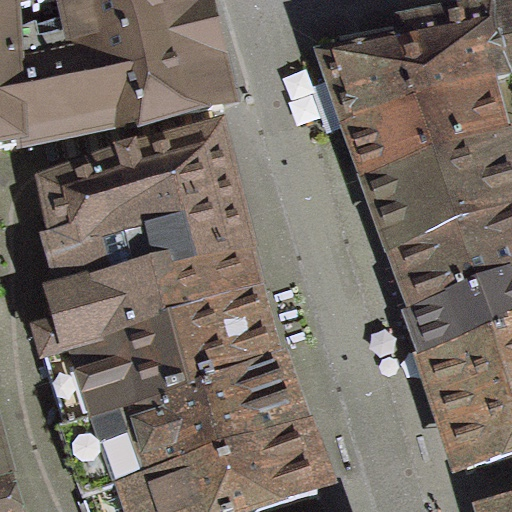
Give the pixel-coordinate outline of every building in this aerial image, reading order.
[(0,0),(0,68),(18,138),(19,148),(215,111),(185,0),(0,0)] [(511,0),(462,0),(275,29),(312,124),(453,78),(456,90),(511,71),(511,0)] [(0,68),(0,143),(18,138),(0,68)] [(312,124),(335,206),(472,158),(456,90),(453,78),(312,124)] [(228,125),(36,172),(55,275),(153,261),(259,246),(228,125)] [(335,206),(361,284),(505,230),(482,154),(472,158),(335,206)] [(361,284),(386,353),(511,304),(511,227),(505,230),(361,284)] [(259,246),(153,261),(166,307),(264,283),(259,246)] [(153,261),(55,275),(21,284),(36,340),(166,307),(153,261)] [(166,307),(36,340),(51,409),(287,347),(281,343),(272,313),(264,283),(166,307)] [(420,459),(511,425),(511,304),(386,353),(420,459)] [(287,347),(51,409),(86,511),(233,511),(339,481),(287,347)] [(0,420),(0,474),(12,471),(0,420)] [(23,511),(12,471),(0,474),(0,511),(23,511)] [(511,511),(511,494),(478,502),(480,511),(511,511)]
